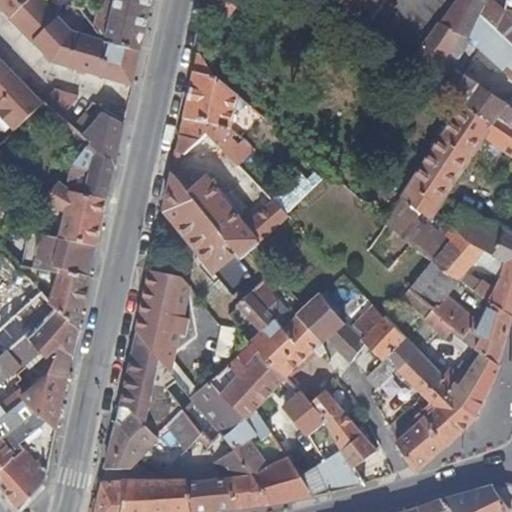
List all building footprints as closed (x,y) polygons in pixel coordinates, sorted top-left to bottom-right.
[(142,60),(145,49),(112,43),(75,33),(58,15),(43,0),(0,0),(0,3),(6,10),(36,42),(57,63),(71,68),(102,76),(136,86),(142,60)] [(148,32),(153,8),(155,0),(119,0),(111,40),(112,43),(145,49),(148,32)] [(245,0),(213,0),(213,3),(221,9),(232,17),(234,17),(245,0)] [(339,0),(367,21),(381,0),(339,0)] [(469,41),(481,16),(488,0),(457,0),(444,19),(416,58),(436,73),(445,59),(451,52),(463,37),(469,41)] [(497,29),(506,9),(490,0),(488,0),(481,16),(497,29)] [(511,40),(511,10),(506,9),(497,29),(511,40)] [(511,40),(497,29),(481,16),(469,41),(490,53),(511,66),(511,40)] [(33,88),(1,56),(0,54),(0,101),(3,104),(0,107),(0,111),(20,132),(49,104),(45,100),(33,88)] [(237,112),(241,96),(242,93),(228,82),(218,72),(207,62),(201,55),(192,97),(187,118),(211,124),(234,129),(234,125),(237,112)] [(444,80),(453,65),(445,59),(436,73),(444,80)] [(511,116),(511,107),(467,75),(453,65),(444,80),(462,93),(471,99),(468,105),(497,126),(503,118),(509,121),(511,116)] [(64,118),(82,98),(59,92),(49,104),(64,118)] [(450,199),(457,187),(468,171),(480,153),(492,161),(496,160),(499,161),(506,148),(489,138),(497,126),(468,105),(454,125),(433,156),(421,175),(406,197),(436,220),(438,217),(444,208),(450,210),(454,201),(450,199)] [(126,133),(129,122),(104,108),(101,112),(99,115),(96,119),(92,124),(88,130),(86,133),(84,134),(92,141),(90,146),(120,164),(126,133)] [(511,116),(509,121),(503,118),(497,126),(489,138),(506,148),(511,152),(511,116)] [(225,139),(231,131),(234,129),(211,124),(187,118),(180,151),(188,153),(209,134),(216,139),(220,145),(225,139)] [(213,160),(224,150),(220,145),(216,139),(209,134),(188,153),(188,154),(192,154),(195,154),(201,157),(206,158),(213,160)] [(241,167),(258,149),(248,141),(239,151),(235,150),(232,146),(228,142),(225,139),(220,145),(224,150),(241,167)] [(106,226),(112,199),(118,170),(120,164),(90,146),(82,156),(96,166),(93,176),(76,165),(71,173),(85,183),(92,185),(89,194),(78,191),(73,188),(63,182),(47,201),(69,212),(64,236),(82,241),(101,246),(106,226)] [(249,225),(233,207),(220,191),(210,178),(207,176),(201,182),(199,183),(196,183),(195,181),(192,177),(190,178),(186,183),(184,183),(181,181),(179,179),(179,176),(180,172),(176,169),(169,200),(166,213),(187,237),(217,274),(239,257),(244,262),(251,253),(265,241),(290,218),(287,215),(275,202),(260,215),(253,222),(249,225)] [(287,215),(304,199),(303,196),(294,187),(292,186),(291,186),(287,191),(278,200),(275,202),(287,215)] [(478,262),(488,250),(451,226),(449,230),(436,220),(406,197),(391,220),(392,223),(399,229),(404,234),(412,242),(433,260),(461,281),(473,289),(475,286),(479,281),(476,278),(469,273),(478,262)] [(488,250),(505,229),(480,216),(470,211),(465,209),(462,214),(455,223),(451,226),(488,250)] [(18,239),(28,229),(19,227),(12,233),(18,239)] [(511,232),(505,229),(488,250),(503,261),(502,264),(502,267),(505,269),(499,290),(496,288),(490,284),(486,282),(484,281),(482,282),(480,284),(476,291),(493,301),(511,312),(511,232)] [(95,275),(101,246),(82,241),(64,236),(40,232),(36,230),(35,233),(33,242),(31,250),(30,255),(27,261),(29,263),(40,267),(66,274),(68,270),(95,275)] [(18,239),(12,233),(7,238),(13,245),(18,239)] [(0,361),(12,352),(18,347),(32,337),(62,308),(55,302),(21,269),(7,254),(0,253),(0,252),(0,297),(5,302),(17,316),(17,319),(10,324),(0,332),(0,361)] [(461,281),(433,260),(430,265),(413,287),(420,295),(434,305),(434,308),(453,324),(452,327),(457,329),(467,337),(473,331),(482,337),(477,348),(503,360),(506,349),(511,331),(511,327),(511,312),(493,301),(490,311),(488,318),(485,322),(479,318),(475,315),(472,313),(469,313),(467,314),(465,314),(459,312),(452,310),(447,308),(443,307),(446,302),(451,294),(458,285),(461,281)] [(84,328),(95,275),(68,270),(66,274),(55,302),(62,308),(84,328)] [(189,337),(193,318),(188,317),(189,313),(190,304),(194,288),(187,279),(153,272),(139,332),(175,376),(175,370),(177,364),(183,336),(189,337)] [(323,344),(307,309),(301,315),(294,309),(292,311),(281,299),(290,290),(287,285),(279,277),(275,273),(272,276),(251,296),(231,314),(240,326),(250,318),(264,335),(255,343),(272,360),(289,376),(323,344)] [(343,278),(328,290),(346,315),(362,303),(343,278)] [(420,295),(413,287),(411,290),(434,308),(434,305),(420,295)] [(434,308),(411,290),(406,297),(428,315),(434,308)] [(329,338),(347,319),(322,294),(307,307),(307,309),(323,344),(329,338)] [(407,340),(409,335),(400,327),(395,322),(388,314),(385,317),(373,304),(358,321),(370,334),(366,338),(369,342),(367,344),(383,360),(392,353),(400,346),(403,343),(407,340)] [(78,351),(84,328),(62,308),(32,337),(42,349),(44,352),(50,360),(64,349),(57,368),(55,372),(73,376),(78,351)] [(453,324),(434,308),(428,315),(426,318),(450,337),(457,329),(452,327),(453,324)] [(366,338),(353,326),(347,319),(329,338),(353,362),(357,358),(367,344),(369,342),(366,338)] [(370,334),(358,321),(353,326),(366,338),(370,334)] [(29,361),(42,349),(32,337),(18,347),(23,353),(29,361)] [(273,397),(277,392),(284,383),(289,376),(272,360),(255,343),(245,352),(252,358),(246,367),(238,358),(229,367),(236,374),(221,392),(230,402),(248,420),(258,412),(261,410),(266,405),(270,401),(273,397)] [(29,361),(23,353),(18,347),(12,352),(23,366),(29,361)] [(487,400),(495,385),(501,373),(504,364),(502,362),(503,360),(477,348),(473,357),(473,362),(469,374),(464,372),(460,371),(456,371),(455,372),(451,370),(449,370),(447,375),(444,376),(444,382),(446,386),(455,393),(470,406),(480,413),(487,400)] [(0,406),(0,385),(23,366),(12,352),(0,361),(0,422),(12,413),(28,400),(25,398),(31,393),(23,384),(16,388),(19,392),(0,406)] [(444,376),(419,352),(410,362),(401,368),(399,370),(425,393),(444,382),(444,376)] [(399,370),(401,368),(395,360),(392,353),(383,360),(378,365),(372,373),(369,378),(377,386),(399,370)] [(68,401),(73,376),(55,372),(49,377),(31,393),(25,398),(28,400),(41,412),(61,431),(68,401)] [(29,379),(24,374),(19,379),(23,384),(29,379)] [(248,420),(230,402),(221,392),(211,381),(193,397),(195,400),(187,408),(205,432),(214,443),(220,438),(226,434),(232,441),(235,446),(238,451),(244,461),(256,478),(273,503),(283,502),(316,496),(298,472),(290,459),(276,461),(270,462),(265,456),(256,447),(252,442),(249,441),(247,437),(245,434),(241,430),(240,427),(248,420)] [(470,406),(455,393),(446,386),(444,382),(425,393),(432,400),(441,408),(465,431),(473,425),(483,416),(480,413),(470,406)] [(305,395),(295,383),(291,389),(297,396),(300,399),(305,395)] [(184,412),(156,388),(145,399),(138,408),(135,412),(135,414),(160,438),(174,424),(184,412)] [(353,418),(334,397),(328,390),(313,404),(327,423),(344,447),(357,468),(378,453),(380,449),(376,445),(371,439),(369,436),(362,429),(353,418)] [(327,423),(313,404),(308,398),(305,395),(300,399),(297,396),(293,402),(288,399),(283,404),(309,435),(327,423)] [(49,487),(55,461),(57,450),(48,448),(43,466),(22,443),(13,449),(6,440),(41,412),(28,400),(12,413),(0,422),(0,482),(1,484),(23,509),(25,511),(33,503),(49,487)] [(416,427),(441,408),(432,400),(409,420),(416,427)] [(205,432),(187,408),(184,412),(174,424),(187,443),(180,452),(184,457),(194,446),(199,441),(202,439),(205,432)] [(453,443),(465,431),(441,408),(416,427),(412,431),(435,458),(453,443)] [(269,428),(258,412),(248,420),(240,427),(241,430),(245,434),(247,437),(249,441),(269,428)] [(142,458),(160,438),(135,414),(129,422),(126,425),(120,421),(117,432),(112,453),(108,470),(132,468),(142,458)] [(357,468),(344,447),(327,423),(309,435),(312,440),(314,443),(318,448),(321,455),(316,458),(316,463),(298,472),(316,496),(334,492),(355,488),(369,485),(357,468)] [(435,458),(412,431),(402,440),(399,443),(419,473),(435,458)] [(214,443),(205,432),(202,439),(210,450),(214,443)] [(238,451),(235,446),(232,441),(226,434),(220,438),(214,443),(210,450),(217,460),(226,457),(238,451)] [(400,472),(386,457),(380,449),(378,453),(357,468),(369,485),(396,481),(400,472)] [(244,461),(238,451),(226,457),(217,460),(221,468),(224,470),(244,461)] [(273,503),(256,478),(244,461),(224,470),(228,477),(228,479),(231,504),(232,508),(273,503)] [(195,511),(193,484),(192,481),(162,482),(139,483),(115,483),(105,483),(102,499),(98,511),(195,511)] [(207,511),(215,511),(211,482),(193,484),(195,511),(207,511)] [(229,504),(226,484),(218,485),(217,482),(211,482),(215,511),(232,508),(231,504),(229,504)] [(508,511),(508,510),(511,507),(511,484),(508,484),(480,492),(444,503),(450,511),(508,511)] [(450,511),(444,503),(442,504),(417,511),(450,511)]
